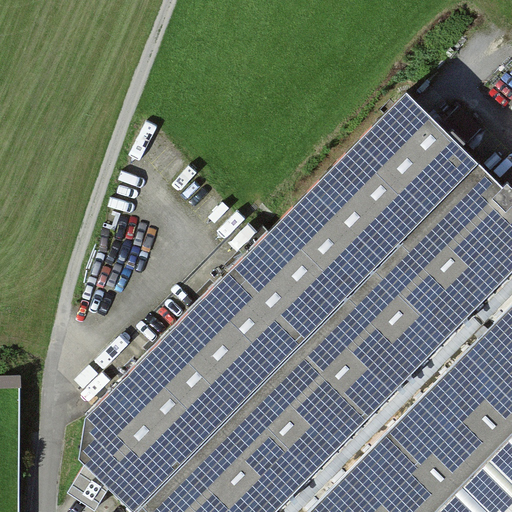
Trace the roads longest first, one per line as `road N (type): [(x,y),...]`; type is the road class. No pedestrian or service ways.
road 1 (track): [(61,368),(91,221),(172,0)]
road 2 (unclassified): [(45,511),(61,368)]
